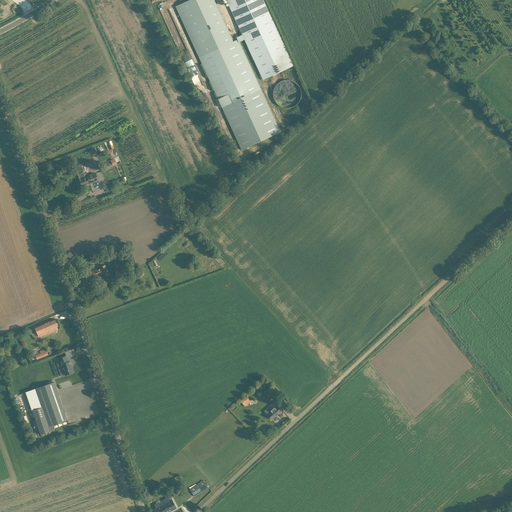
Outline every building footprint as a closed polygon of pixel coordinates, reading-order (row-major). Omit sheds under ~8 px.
[(214,0),(188,0),(175,6),(175,7),(199,57),(199,58),(222,108),(231,127),(241,150),(281,131),(270,108),(261,89),(258,82),(249,62),(240,42),(244,39),(245,40),(263,80),(280,72),(294,66),(263,0),(226,0),(242,34),(243,37),(237,39),(235,41),(234,41),(214,0)] [(302,93),(301,88),(299,84),(295,81),(291,80),(287,79),(283,80),(279,82),(276,86),(274,90),(274,94),(275,99),(278,103),(282,105),(286,107),(291,106),(295,105),(299,102),(301,98),(302,93)] [(102,165),(104,170),(113,166),(111,161),(102,165)] [(79,181),(81,185),(81,186),(89,184),(90,184),(99,181),(96,173),(87,176),(88,177),(85,178),(83,173),(83,172),(81,168),(75,170),(77,175),(79,181)] [(88,266),(83,268),(87,280),(103,274),(104,276),(109,275),(108,271),(107,270),(105,265),(100,267),(101,268),(89,272),(87,267),(89,266),(88,266)] [(46,335),(49,333),(53,331),(52,329),(58,326),(55,319),(50,321),(35,328),(38,335),(44,332),(46,335)] [(48,355),(45,349),(34,354),(37,360),(48,355)] [(75,360),(73,353),(65,356),(66,360),(68,360),(72,373),(74,372),(75,373),(78,371),(80,370),(76,359),(75,360)] [(32,410),(41,434),(45,433),(53,430),(53,431),(55,430),(55,429),(53,425),(67,420),(54,382),(35,388),(42,407),(32,410)] [(272,387),(267,391),(273,399),(278,394),(272,387)] [(245,406),(251,401),(246,396),(241,401),(245,406)] [(283,410),(279,406),(278,404),(267,413),(269,416),(272,419),(283,410)] [(189,488),(195,497),(208,488),(203,480),(189,488)] [(170,501),(150,511),(169,511),(175,510),(170,501)]
